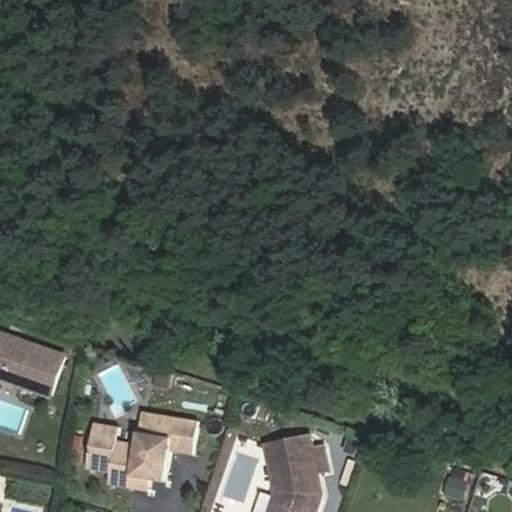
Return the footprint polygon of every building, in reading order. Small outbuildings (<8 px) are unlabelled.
[(0,373),(52,392),(65,352),(0,329),(0,373)] [(115,437),(90,433),(85,464),(109,468),(107,480),(130,483),(132,472),(149,474),(164,477),(169,446),(192,450),(197,416),(141,407),(136,441),(115,437)] [(93,419),(90,433),(115,437),(118,423),(93,419)] [(311,433),(267,444),(277,490),(269,511),(317,511),(324,494),(319,470),(329,468),(324,443),(314,446),(311,433)] [(462,501),(470,475),(452,469),(444,496),(462,501)] [(147,486),(149,474),(132,472),(130,483),(147,486)]
